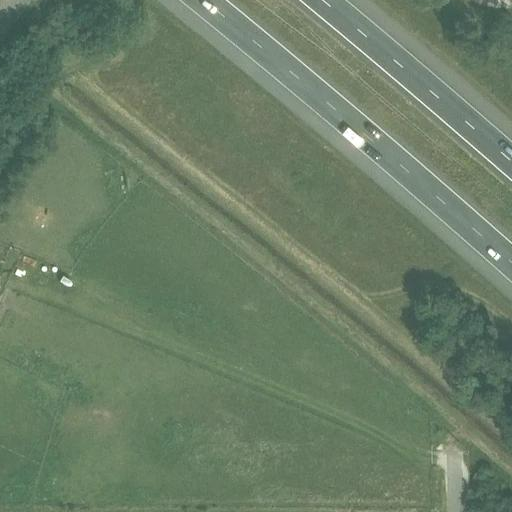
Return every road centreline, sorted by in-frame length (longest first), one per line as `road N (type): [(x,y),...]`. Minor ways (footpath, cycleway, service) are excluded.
road 1 (motorway): [(200,0),(511,264)]
road 2 (motorway): [(511,165),(320,0)]
